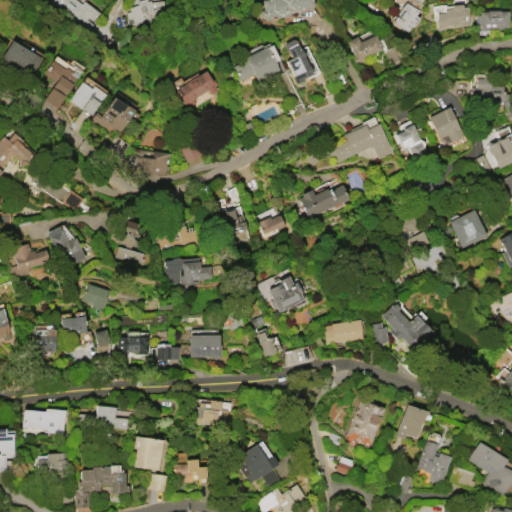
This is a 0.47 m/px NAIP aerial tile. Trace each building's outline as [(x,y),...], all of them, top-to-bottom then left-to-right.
[(82,0),(98,12),(91,20),(87,17),(85,19),(91,23),(86,30),(47,0),(76,0),(80,3),(82,0)] [(128,7),(137,4),(135,1),(137,0),(145,0),(146,1),(149,0),(150,1),(163,0),(165,6),(154,14),(156,19),(134,26),(133,22),(127,23),(126,19),(127,18),(125,12),(129,11),(128,7)] [(311,0),(313,6),(296,10),(296,11),(289,12),(289,15),(283,17),(282,14),(280,14),(280,16),(274,18),(274,15),(270,16),(271,19),(265,20),(264,17),(262,18),(259,16),(259,13),(261,9),(262,9),(260,0),(311,0)] [(421,3),(414,15),(418,17),(414,25),(411,23),(407,31),(392,22),(395,16),(399,18),(403,10),(400,8),(403,2),(405,2),(406,0),(420,0),(419,2),(421,3)] [(436,25),(435,13),(443,12),(443,8),(451,7),(450,4),(460,3),(461,6),(466,6),(468,23),(436,25)] [(477,11),(484,11),(484,10),(497,9),(497,10),(506,10),(507,28),(486,29),(486,30),(475,30),(474,14),(477,14),(477,11)] [(380,48),(355,61),(345,40),(355,35),(358,41),(373,34),(380,48)] [(284,61),(289,58),(288,54),(287,54),(281,43),(291,38),(294,39),(296,42),(295,43),(298,49),(299,48),(302,55),(306,64),(307,64),(310,70),(309,71),(310,73),(302,77),(302,79),(295,82),(284,61)] [(0,55),(10,40),(38,56),(30,71),(11,60),(8,65),(0,60),(0,55)] [(255,81),(251,74),(238,80),(231,66),(244,59),(243,56),(264,45),(265,46),(269,44),(276,58),(277,58),(283,70),(276,74),(274,71),(255,81)] [(383,50),(394,44),(400,58),(389,63),(383,50)] [(64,94),(51,86),(55,81),(42,72),(50,60),(63,68),(64,67),(70,71),(69,72),(76,77),(64,94)] [(173,88),(203,70),(209,80),(211,78),(214,84),(212,85),(215,90),(208,94),(206,89),(194,96),(195,97),(192,99),(194,102),(186,106),(185,104),(183,104),(173,88)] [(474,77),(481,77),(481,74),(488,74),(488,85),(501,85),(501,93),(503,93),(503,101),(501,101),(501,106),(469,106),(469,86),(474,86),(474,77)] [(89,115),(67,99),(80,81),(90,88),(92,85),(104,93),(89,115)] [(42,99),(50,87),(63,95),(55,107),(42,99)] [(112,96),(125,105),(126,104),(133,109),(118,132),(112,128),(111,130),(110,129),(108,131),(90,118),(95,111),(100,114),(112,96)] [(427,116),(447,105),(462,135),(450,141),(449,141),(443,144),(440,138),(439,139),(427,116)] [(341,134),(363,124),(366,128),(377,122),(391,151),(377,158),(370,145),(337,161),(330,147),(344,140),(341,134)] [(401,128),(410,123),(418,139),(421,140),(422,142),(421,145),(425,153),(412,160),(406,147),(401,149),(401,148),(398,149),(395,143),(398,142),(394,134),(401,130),(401,128)] [(18,159),(15,157),(15,159),(10,155),(0,166),(0,170),(1,171),(0,172),(0,136),(1,135),(5,139),(12,132),(21,140),(20,141),(26,145),(25,146),(30,150),(28,152),(30,153),(26,158),(26,164),(18,165),(18,159)] [(496,167),(485,145),(504,135),(508,144),(511,142),(511,158),(511,159),(511,160),(496,167)] [(185,163),(201,156),(195,139),(179,146),(185,163)] [(168,153),(167,159),(165,159),(163,175),(137,171),(139,156),(150,157),(151,151),(168,153)] [(511,201),(508,195),(507,195),(503,187),(502,188),(497,180),(509,173),(511,171),(511,201)] [(347,198),(306,217),(296,198),(300,196),(299,193),(309,188),(312,194),(324,188),(325,192),(332,189),(331,187),(340,183),(347,198)] [(245,229),(239,230),(238,226),(236,227),(237,231),(228,233),(227,230),(220,232),(214,210),(223,208),(224,211),(232,209),(234,216),(241,214),(245,229)] [(445,221),(470,208),(484,234),(459,247),(445,221)] [(282,225),(275,229),(274,227),(261,234),(255,222),(267,215),(268,218),(277,214),(282,225)] [(420,272),(442,260),(431,241),(427,243),(419,228),(416,230),(408,217),(404,219),(407,224),(396,230),(420,272)] [(44,232),(57,225),(65,241),(73,237),(84,257),(63,268),(44,232)] [(122,225),(135,228),(129,249),(141,253),(140,258),(142,259),(141,264),(113,256),(116,246),(123,248),(124,244),(117,242),(122,225)] [(158,251),(154,234),(159,233),(158,229),(168,226),(171,237),(178,235),(176,227),(183,225),(185,231),(193,229),(196,241),(158,251)] [(496,238),(511,230),(511,232),(511,263),(511,264),(510,261),(509,261),(501,246),(498,248),(497,245),(499,244),(496,238)] [(33,252),(43,249),(47,261),(26,266),(28,271),(17,274),(17,273),(12,274),(10,266),(15,264),(10,247),(26,242),(28,250),(32,249),(33,252)] [(209,277),(198,278),(199,283),(178,284),(178,282),(166,283),(165,272),(163,272),(162,260),(170,259),(171,257),(177,257),(179,259),(197,257),(198,266),(208,266),(209,277)] [(302,299),(276,311),(274,306),(272,307),(268,300),(271,299),(265,288),(277,283),(275,280),(286,275),(290,283),(294,281),(299,293),(302,299)] [(85,282),(88,283),(87,284),(107,289),(101,310),(89,307),(90,303),(80,300),(85,282)] [(498,296),(511,289),(511,323),(507,326),(499,309),(493,313),(487,302),(496,298),(496,299),(499,297),(498,296)] [(377,315),(388,304),(393,303),(396,306),(394,310),(405,321),(412,314),(418,320),(419,319),(430,331),(420,341),(421,341),(412,350),(398,337),(395,340),(388,333),(391,330),(377,315)] [(58,318),(82,315),(84,331),(75,332),(76,341),(61,343),(58,318)] [(323,343),(321,330),(323,330),(322,325),(328,324),(328,323),(357,319),(359,338),(323,343)] [(366,323),(378,321),(379,326),(383,326),(385,341),(370,344),(366,323)] [(262,356),(256,341),(257,341),(254,333),(255,333),(254,330),(263,327),(267,337),(269,336),(274,351),(262,356)] [(31,329),(54,328),(54,350),(42,351),(42,356),(32,356),(31,329)] [(91,332),(103,328),(108,342),(96,346),(91,332)] [(146,336),(146,353),(135,353),(135,351),(126,351),(126,353),(116,353),(115,336),(125,336),(125,331),(136,331),(136,336),(146,336)] [(187,334),(217,334),(217,344),(219,344),(220,354),(217,354),(217,356),(187,356),(187,334)] [(154,343),(168,343),(168,346),(177,346),(177,358),(154,359),(154,343)] [(511,364),(499,379),(511,391),(511,364)] [(357,398),(382,407),(369,444),(359,440),(359,441),(353,440),(352,443),(344,440),(346,435),(344,435),(357,398)] [(194,406),(196,407),(197,402),(207,403),(207,399),(219,400),(218,408),(225,409),(224,421),(217,421),(217,420),(207,419),(206,423),(192,422),(194,406)] [(393,435),(404,404),(424,410),(415,437),(404,434),(402,438),(393,435)] [(95,405),(114,407),(113,416),(126,417),(125,428),(112,427),(112,429),(93,428),(93,424),(75,423),(76,413),(94,414),(95,405)] [(44,408),(63,409),(62,433),(43,431),(43,428),(21,426),(22,409),(44,410),(44,408)] [(0,428),(4,428),(4,433),(11,433),(12,456),(4,457),(5,470),(0,470),(0,428)] [(132,435),(161,439),(156,469),(132,466),(134,448),(131,448),(132,435)] [(439,483),(426,479),(428,473),(421,470),(422,468),(419,467),(418,470),(415,469),(416,466),(415,466),(424,440),(436,444),(432,455),(435,456),(437,452),(448,456),(444,467),(445,467),(443,473),(442,473),(439,483)] [(477,441),(505,459),(501,465),(511,472),(511,478),(501,495),(480,481),(486,471),(466,459),(477,441)] [(276,463),(271,467),(279,479),(267,486),(259,475),(248,483),(231,458),(254,443),(264,459),(270,455),(276,463)] [(65,453),(34,454),(34,477),(65,476),(65,453)] [(174,484),(173,464),(185,463),(185,459),(195,458),(195,466),(204,465),(205,477),(191,478),(191,480),(182,481),(182,483),(174,484)] [(79,469),(90,469),(90,466),(98,466),(98,467),(101,467),(101,466),(109,465),(109,472),(123,471),(124,485),(127,485),(128,492),(110,493),(109,484),(98,485),(98,489),(82,490),(82,491),(86,491),(87,506),(73,506),(72,492),(73,492),(73,488),(76,488),(76,481),(79,480),(79,469)] [(447,480),(452,465),(471,471),(469,479),(472,481),(470,488),(447,480)] [(164,476),(148,473),(146,488),(162,491),(164,476)] [(268,511),(259,498),(261,497),(261,495),(274,486),(279,493),(294,483),(301,495),(286,505),(290,511),(268,511)]
